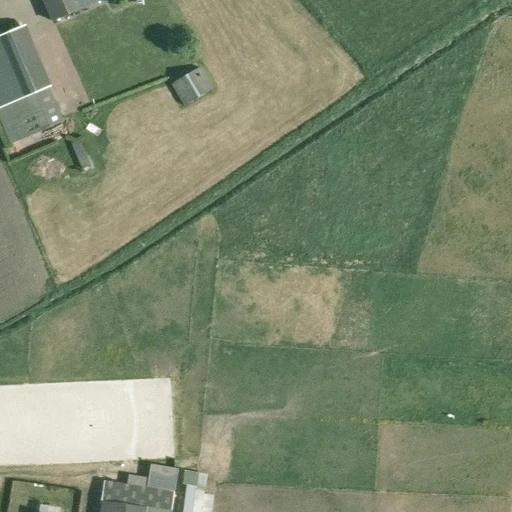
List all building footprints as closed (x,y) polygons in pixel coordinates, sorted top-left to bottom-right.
[(43,0),(52,19),(95,0),(43,0)] [(0,34),(0,107),(49,86),(51,85),(24,25),(0,34)] [(182,105),(212,88),(199,66),(171,84),(182,105)] [(63,120),(49,86),(0,107),(0,123),(9,144),(63,120)] [(195,487),(197,473),(184,471),(181,485),(186,486),(195,487)] [(165,490),(149,487),(104,480),(101,500),(146,507),(162,509),(171,511),(174,491),(165,490)] [(200,511),(204,490),(204,489),(195,487),(191,511),(200,511)] [(145,511),(146,507),(101,500),(98,511),(145,511)]
